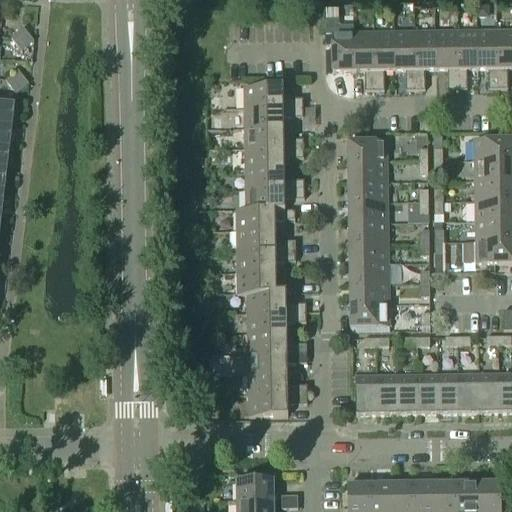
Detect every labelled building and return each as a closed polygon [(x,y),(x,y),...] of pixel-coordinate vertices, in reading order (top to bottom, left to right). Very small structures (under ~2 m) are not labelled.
[(325,23),(325,31),(338,31),(338,22),(325,23)] [(23,31),(17,36),(27,48),(33,43),(23,31)] [(511,34),(497,35),(498,93),(507,93),(507,73),(511,73),(511,34)] [(456,35),(435,36),(436,75),(447,74),(447,94),(457,94),(456,35)] [(476,35),(456,35),(457,94),(467,94),(466,74),(477,74),(476,35)] [(497,35),(476,35),(477,74),(488,74),(488,93),(498,93),(497,35)] [(10,41),(21,53),(27,48),(17,36),(10,41)] [(394,36),(373,37),(374,95),(384,95),(383,76),(394,75),(394,36)] [(414,36),(394,36),(394,75),(405,75),(405,95),(415,95),(414,36)] [(435,36),(414,36),(415,95),(425,94),(424,75),(436,75),(435,36)] [(332,76),(353,76),(353,37),(331,37),(332,76)] [(353,37),(353,76),(364,76),(365,95),(374,95),(373,37),(353,37)] [(18,73),(12,79),(22,91),(28,86),(18,73)] [(5,84),(16,96),(22,91),(12,79),(5,84)] [(244,91),(244,113),(302,112),(302,102),(283,103),(283,91),(244,91)] [(0,105),(0,128),(12,130),(15,107),(0,105)] [(244,113),(244,133),(283,133),(283,122),(303,122),(302,112),(244,113)] [(0,128),(0,150),(10,151),(12,130),(0,128)] [(244,133),(244,154),(303,153),(303,143),(283,144),(283,133),(244,133)] [(433,154),(433,166),(442,166),(441,137),(433,137),(433,154)] [(511,142),(474,143),(474,165),(511,164),(511,142)] [(347,146),(347,167),(386,167),(386,145),(347,146)] [(0,150),(0,171),(7,173),(10,151),(0,150)] [(244,154),(245,174),(284,173),(284,163),(303,162),(303,153),(244,154)] [(418,154),(418,166),(427,166),(427,153),(418,154)] [(511,164),(474,165),(475,185),(511,184),(511,164)] [(427,166),(418,166),(418,179),(427,179),(427,166)] [(442,166),(433,166),(433,179),(442,179),(442,166)] [(347,167),(347,188),(386,187),(386,167),(347,167)] [(245,174),(245,194),(304,194),(303,184),(284,184),(284,173),(245,174)] [(511,184),(475,185),(475,206),(511,204),(511,184)] [(347,188),(348,208),(387,207),(386,187),(347,188)] [(245,194),(245,214),(245,215),(284,214),(284,203),(304,203),(304,194),(245,194)] [(419,194),(419,207),(428,207),(427,194),(419,194)] [(433,194),(434,207),(443,207),(442,194),(433,194)] [(511,204),(475,206),(475,226),(511,225),(511,204)] [(348,208),(348,228),(387,228),(387,207),(348,208)] [(428,207),(419,207),(419,219),(419,224),(416,224),(416,227),(428,227),(428,207)] [(434,207),(434,227),(443,227),(443,207),(434,207)] [(236,214),(236,235),(275,235),(275,224),(294,224),(294,214),(284,214),(245,215),(245,214),(236,214)] [(511,225),(475,226),(475,246),(511,245),(511,225)] [(434,227),(434,247),(443,247),(443,227),(434,227)] [(348,228),(348,249),(387,248),(387,228),(348,228)] [(236,235),(236,256),(295,256),(295,245),(275,246),(275,235),(236,235)] [(419,235),(419,248),(428,247),(428,235),(419,235)] [(511,245),(475,246),(476,268),(511,267),(511,245)] [(428,247),(419,248),(419,260),(428,260),(428,247)] [(443,247),(434,247),(435,276),(444,275),(443,247)] [(348,249),(349,269),(388,268),(387,248),(348,249)] [(236,256),(237,277),(276,277),(275,266),(295,266),(295,256),(236,256)] [(349,269),(349,289),(388,289),(388,268),(349,269)] [(420,276),(420,288),(429,288),(428,276),(420,276)] [(237,299),(247,299),(247,297),(285,297),(295,297),(295,287),(276,288),(276,277),(237,277),(237,299)] [(429,288),(420,288),(420,301),(429,301),(429,288)] [(349,289),(349,310),(388,309),(388,289),(349,289)] [(247,299),(247,318),(305,317),(305,308),(286,308),(285,297),(247,297),(247,299)] [(388,309),(349,310),(349,331),(389,331),(388,309)] [(511,314),(502,315),(503,334),(511,334),(511,314)] [(247,318),(247,338),(286,338),(286,327),(306,327),(305,317),(247,318)] [(420,317),(420,330),(429,330),(429,317),(420,317)] [(247,338),(247,359),(306,358),(306,348),(286,349),(286,338),(247,338)] [(498,349),(498,340),(485,341),(485,350),(498,349)] [(510,340),(498,340),(498,349),(510,349),(510,340)] [(429,341),(416,342),(416,350),(429,350),(429,341)] [(457,350),(457,341),(444,341),(444,350),(457,350)] [(469,341),(457,341),(457,350),(470,350),(469,341)] [(375,351),(375,342),(363,342),(363,351),(375,351)] [(388,342),(375,342),(375,351),(388,351),(388,342)] [(416,350),(416,342),(404,342),(404,351),(416,350)] [(247,359),(248,379),(287,379),(286,368),(306,368),(306,358),(247,359)] [(499,378),(478,379),(479,418),(499,418),(499,378)] [(511,378),(499,378),(499,418),(511,417),(511,378)] [(248,379),(248,400),(307,399),(306,389),(287,389),(287,379),(248,379)] [(437,379),(417,380),(418,419),(438,418),(437,379)] [(458,379),(437,379),(438,418),(458,418),(458,379)] [(478,379),(458,379),(458,418),(479,418),(478,379)] [(377,419),(376,380),(355,381),(355,420),(377,419)] [(397,380),(376,380),(377,419),(397,419),(397,380)] [(417,380),(397,380),(397,419),(418,419),(417,380)] [(307,399),(248,400),(248,421),(287,421),(287,409),(307,408),(307,399)] [(236,507),(273,506),(273,484),(236,484),(236,505),(236,507)] [(500,511),(500,486),(477,487),(477,511),(500,511)] [(434,511),(434,487),(412,488),(412,511),(434,511)] [(455,511),(456,487),(434,487),(434,511),(455,511)] [(477,511),(477,487),(456,487),(455,511),(477,511)] [(369,511),(369,488),(347,488),(347,511),(369,511)] [(391,511),(391,488),(369,488),(369,511),(391,511)] [(412,511),(412,488),(391,488),(391,511),(412,511)] [(288,511),(289,499),(281,500),(280,511),(288,511)] [(297,511),(297,499),(289,499),(288,511),(297,511)]
